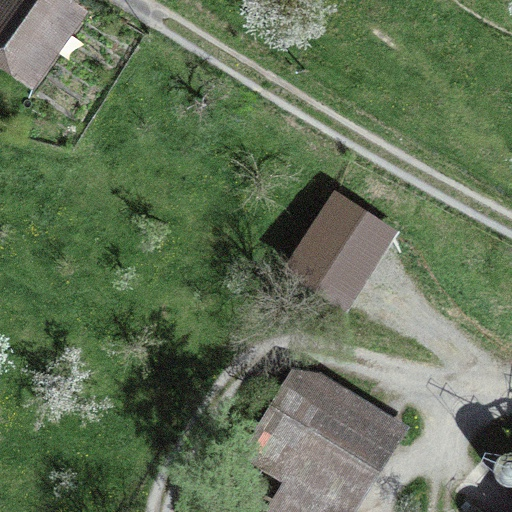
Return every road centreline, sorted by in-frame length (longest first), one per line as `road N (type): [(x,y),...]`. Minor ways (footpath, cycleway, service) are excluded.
road 1 (track): [(159,511),(163,488),(239,369),(267,354),(303,347),(511,396)]
road 2 (track): [(511,222),(128,0)]
